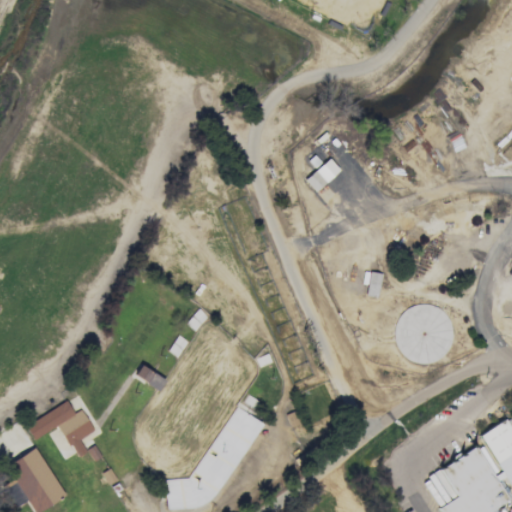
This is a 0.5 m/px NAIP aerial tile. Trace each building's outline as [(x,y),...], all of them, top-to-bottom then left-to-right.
[(313,192),(337,170),(326,158),(302,180),(313,192)] [(364,296),(376,298),(380,273),(367,271),(364,296)] [(435,298),(387,318),(408,368),(456,348),(435,298)] [(162,380),(138,365),(132,376),(155,390),(162,380)] [(79,409),(72,413),(65,401),(23,425),(31,440),(56,425),(74,458),(85,452),(77,438),(92,430),(79,409)] [(477,434),(501,474),(503,473),(511,488),(511,428),(505,417),(477,434)] [(98,457),(92,445),(86,448),(92,460),(98,457)] [(427,472),(444,503),(437,507),(439,511),(502,511),(499,505),(506,501),(476,446),(427,472)] [(32,447),(3,465),(31,511),(36,511),(62,496),(32,447)] [(12,507),(24,501),(12,480),(0,486),(12,507)]
